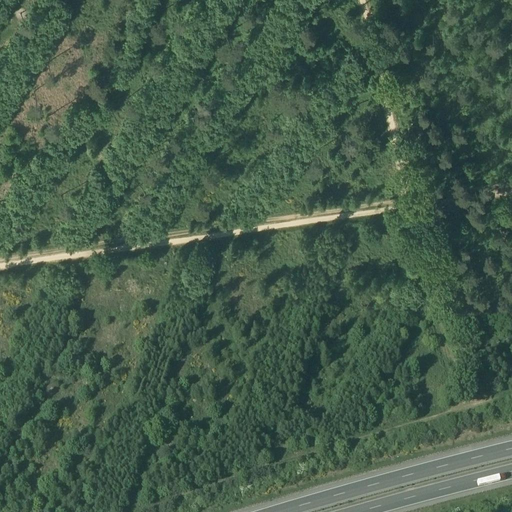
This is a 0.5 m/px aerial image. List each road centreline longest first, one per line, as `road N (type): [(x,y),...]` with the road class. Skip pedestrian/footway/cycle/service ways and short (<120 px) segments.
road 1 (track): [(0,269),(413,208)]
road 2 (track): [(464,407),(142,511)]
road 3 (motorway): [(511,445),(274,511)]
road 4 (track): [(413,208),(360,0)]
road 5 (track): [(413,208),(464,407)]
road 6 (motorway): [(348,511),(511,467)]
